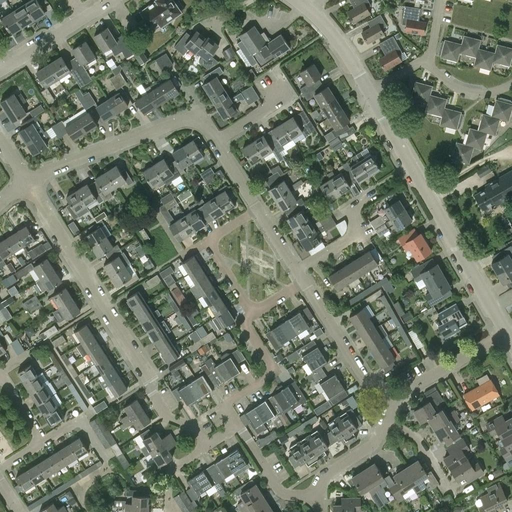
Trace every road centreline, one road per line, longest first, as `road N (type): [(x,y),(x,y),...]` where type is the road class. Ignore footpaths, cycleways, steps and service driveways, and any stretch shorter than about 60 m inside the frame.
road 1 (residential): [(256,210),(205,124),(194,120),(26,181)]
road 2 (tertiary): [(505,336),(369,89)]
road 3 (residential): [(26,181),(150,378),(152,394)]
road 4 (residential): [(235,425),(223,405),(274,371),(242,321),(252,314)]
road 5 (residential): [(398,394),(363,377),(303,284)]
road 6 (residential): [(256,210),(206,243),(252,314)]
road 7 (residential): [(0,372),(44,438),(0,468)]
road 8 (residential): [(296,273),(361,232),(348,210),(373,195)]
road 9 (unknown): [(44,438),(84,423),(102,448),(98,471),(77,490)]
road 10 (residential): [(398,394),(505,336)]
